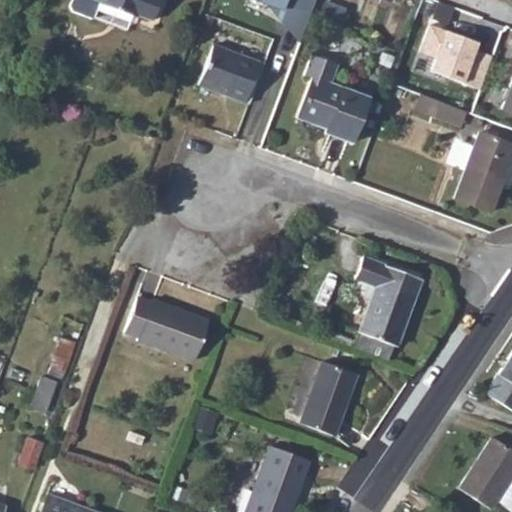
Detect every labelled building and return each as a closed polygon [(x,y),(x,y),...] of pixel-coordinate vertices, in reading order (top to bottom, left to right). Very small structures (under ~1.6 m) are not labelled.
[(97,0),(98,0),(97,2),(136,16),(137,14),(151,20),(158,0),(97,0)] [(280,0),(272,0),(301,34),(306,23),(286,15),(290,4),(280,0)] [(286,15),(306,23),(314,0),(280,0),(290,4),(286,15)] [(480,82),(492,49),(474,43),(477,35),(429,17),(419,44),(435,50),(430,64),(480,82)] [(212,45),(197,83),(248,102),(266,55),(261,53),(258,61),(212,45)] [(311,75),(298,110),(328,122),(325,130),(351,140),(368,96),(328,81),(335,62),(311,54),(304,72),(311,75)] [(511,75),(501,107),(511,110),(511,75)] [(418,92),(412,109),(434,118),(441,100),(418,92)] [(434,118),(457,126),(464,109),(441,100),(434,118)] [(511,144),(476,131),(471,146),(458,141),(453,143),(447,161),(463,167),(452,195),(488,208),(511,144)] [(361,254),(353,276),(374,284),(357,330),(394,344),(419,275),(361,254)] [(129,293),(116,327),(132,332),(130,336),(186,356),(201,316),(144,295),(143,298),(129,293)] [(511,350),(484,391),(511,411),(511,350)] [(315,356),(290,418),(324,432),(349,370),(315,356)] [(38,375),(26,405),(41,411),(52,381),(38,375)] [(511,451),(490,437),(456,486),(487,508),(493,500),(511,511),(511,509),(511,451)] [(260,442),(233,511),(279,511),(300,457),(260,442)] [(88,511),(44,495),(37,511),(88,511)]
